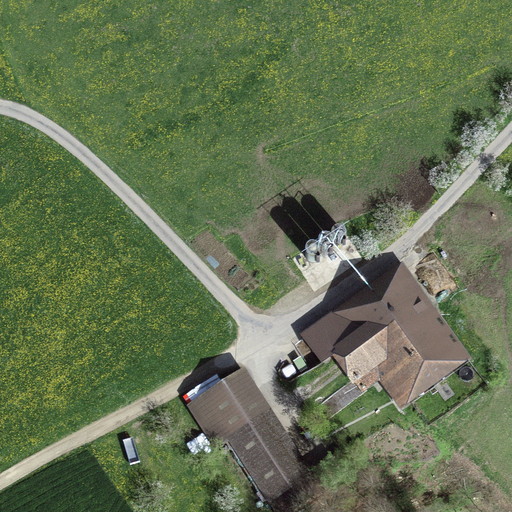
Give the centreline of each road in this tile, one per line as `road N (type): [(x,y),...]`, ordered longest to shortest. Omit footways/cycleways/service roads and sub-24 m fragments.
road 1 (unclassified): [(0,110),(60,142),(268,341),(417,237),(511,137)]
road 2 (track): [(0,482),(268,341)]
